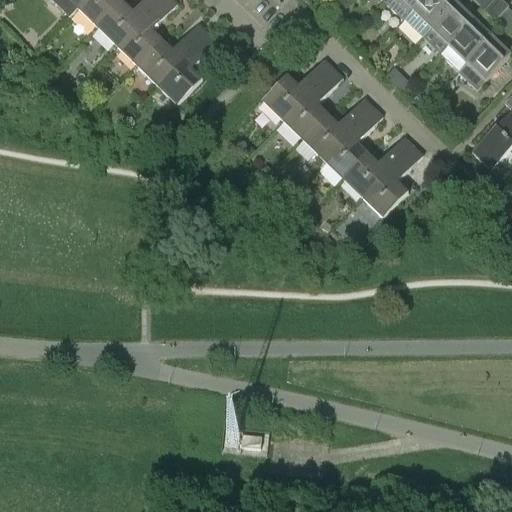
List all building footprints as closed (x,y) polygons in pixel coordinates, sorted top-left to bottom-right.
[(68,21),(77,13),(89,0),(49,0),(48,2),(68,21)] [(89,0),(77,13),(96,32),(121,7),(114,0),(89,0)] [(116,52),(166,0),(147,0),(132,17),(121,7),(96,32),(116,52)] [(176,9),(167,0),(166,0),(116,52),(136,71),(161,46),(150,35),(176,9)] [(404,25),(413,15),(428,0),(392,0),(387,6),(385,8),(404,25)] [(456,7),(448,0),(428,0),(413,15),(404,25),(422,42),(456,7)] [(440,59),(449,50),(474,24),(456,7),(422,42),(440,59)] [(495,24),(502,30),(511,19),(511,15),(508,11),(495,24)] [(511,32),(511,19),(502,30),(508,36),(511,32)] [(492,42),(474,24),(449,50),(440,59),(458,77),(492,42)] [(156,91),(207,39),(197,29),(172,56),(161,46),(136,71),(156,91)] [(216,48),(207,39),(156,91),(177,110),(201,85),(190,74),(216,48)] [(476,94),(485,85),(510,59),(492,42),(458,77),(476,94)] [(263,106),(283,126),(337,71),(327,62),(298,91),(287,81),(263,106)] [(346,81),(337,71),(283,126),(303,146),(328,120),(317,110),(346,81)] [(328,120),(303,146),(296,154),(307,165),(315,157),(323,165),(376,110),(367,101),(338,130),(328,120)] [(342,184),(367,159),(357,149),(386,119),(376,110),(323,165),(342,184)] [(511,114),(511,115),(471,157),(490,175),(511,151),(511,114)] [(378,169),(367,159),(342,184),(363,204),(416,149),(406,140),(378,169)] [(407,198),(396,187),(425,158),(416,149),(363,204),(383,223),(407,198)] [(245,157),(249,160),(254,155),(250,151),(245,157)] [(265,169),(261,174),(266,179),(270,174),(265,169)] [(320,230),(325,235),(330,230),(325,225),(320,230)] [(273,441),(250,438),(247,458),(269,462),(273,441)]
